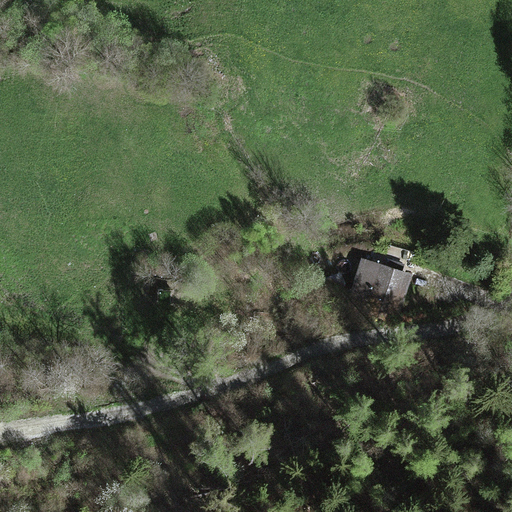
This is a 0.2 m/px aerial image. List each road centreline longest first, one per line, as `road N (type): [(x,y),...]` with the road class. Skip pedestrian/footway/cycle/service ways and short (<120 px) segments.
road 1 (track): [(0,431),(115,410),(338,339),(511,305)]
road 2 (track): [(378,259),(511,289)]
